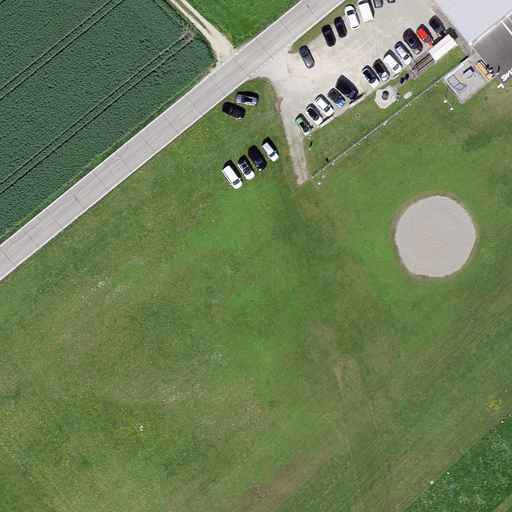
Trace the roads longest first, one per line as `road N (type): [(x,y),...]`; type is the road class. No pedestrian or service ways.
road 1 (track): [(382,511),(281,77),(267,49)]
road 2 (tertiary): [(0,266),(328,0)]
